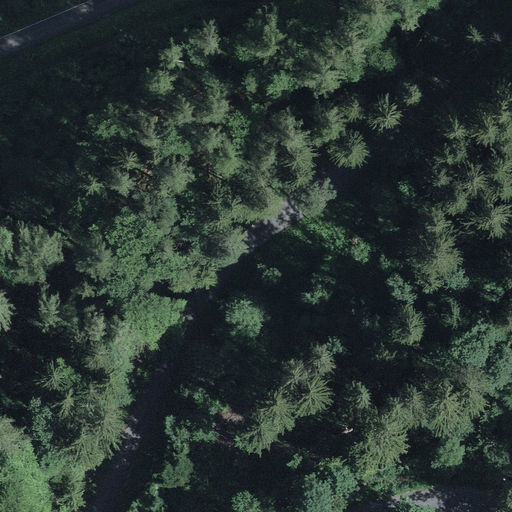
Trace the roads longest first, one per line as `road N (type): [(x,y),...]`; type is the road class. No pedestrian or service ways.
road 1 (tertiary): [(511,15),(402,124),(250,240),(187,326),(96,511)]
road 2 (tertiary): [(0,52),(129,0)]
